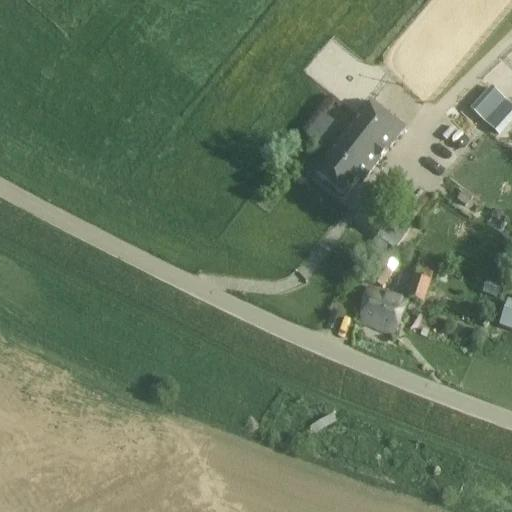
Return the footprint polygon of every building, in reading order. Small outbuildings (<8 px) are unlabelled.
[(506,102),(492,88),(470,111),(485,125),(506,102)] [(405,130),(372,104),(315,175),(345,199),(359,180),(363,183),(405,130)] [(366,209),(355,223),(376,239),(386,225),(366,209)] [(434,270),(420,265),(407,299),(421,305),(434,270)] [(371,281),(383,289),(393,275),(381,267),(371,281)] [(406,303),(370,291),(359,324),(395,336),(406,303)] [(511,305),(508,304),(499,326),(511,331),(511,305)]
